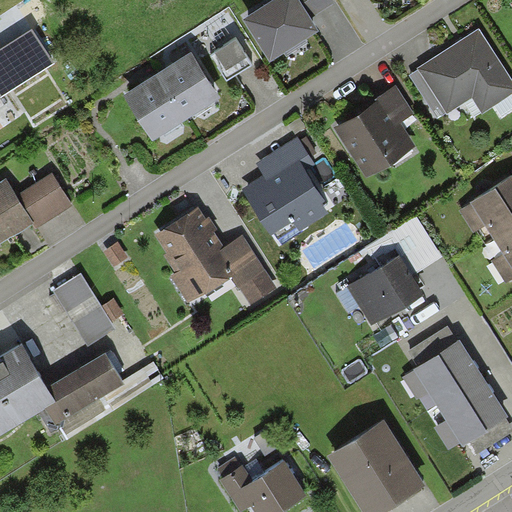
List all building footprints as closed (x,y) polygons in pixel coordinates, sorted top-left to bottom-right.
[(305,0),(258,0),(243,9),(270,52),(319,21),(315,15),(313,11),(305,0)] [(305,0),(313,11),(330,0),(305,0)] [(459,36),(417,63),(419,65),(446,108),(447,109),(472,93),(482,108),(511,88),(511,73),(479,23),(459,36)] [(18,38),(28,54),(37,49),(27,32),(18,38)] [(229,79),(259,64),(243,32),(213,47),(229,79)] [(17,36),(0,46),(0,80),(32,60),(28,54),(18,38),(17,36)] [(173,54),(158,64),(187,111),(222,89),(193,42),(173,54)] [(153,132),(187,111),(158,64),(145,71),(123,85),(153,132)] [(446,108),(419,65),(410,71),(438,114),(446,108)] [(375,92),(377,94),(379,92),(397,121),(401,118),(415,110),(395,79),(375,92)] [(0,119),(1,119),(0,117),(0,108),(9,103),(0,90),(0,119)] [(377,94),(334,121),(367,172),(416,141),(401,118),(397,121),(379,92),(377,94)] [(264,170),(243,183),(271,227),(292,214),(300,227),(330,207),(321,194),(326,191),(308,164),(315,159),(298,132),(257,159),(264,170)] [(511,167),(471,193),(472,196),(459,204),(474,228),(488,219),(497,235),(511,225),(511,167)] [(53,168),(18,191),(34,216),(32,217),(36,224),(73,200),(53,168)] [(0,176),(0,238),(32,217),(34,216),(18,191),(6,173),(0,176)] [(199,201),(155,228),(167,248),(164,249),(176,268),(171,271),(188,297),(232,270),(234,270),(218,244),(224,241),(215,226),(217,225),(214,220),(209,212),(206,213),(199,201)] [(366,244),(377,260),(399,246),(414,269),(442,251),(416,211),(366,244)] [(511,225),(497,235),(505,247),(492,255),(506,278),(511,274),(511,225)] [(243,229),(224,241),(218,244),(234,270),(232,270),(250,299),(276,283),(243,229)] [(118,238),(104,247),(114,262),(128,254),(118,238)] [(377,260),(346,281),(371,320),(425,284),(414,269),(399,246),(377,260)] [(81,269),(53,286),(88,341),(116,324),(81,269)] [(114,294),(103,301),(113,317),(124,311),(114,294)] [(430,386),(440,401),(485,372),(478,361),(460,331),(414,360),(416,364),(402,372),(416,394),(430,386)] [(0,423),(45,397),(56,390),(49,378),(23,334),(0,348),(0,423)] [(106,344),(49,378),(56,390),(45,397),(57,416),(124,375),(106,344)] [(485,372),(440,401),(448,413),(434,422),(449,445),(508,407),(493,384),(485,372)] [(383,411),(327,447),(360,499),(368,511),(425,477),(383,411)] [(267,511),(307,487),(285,452),(252,472),(243,459),(221,473),(242,506),(252,499),(259,511),(267,511)]
